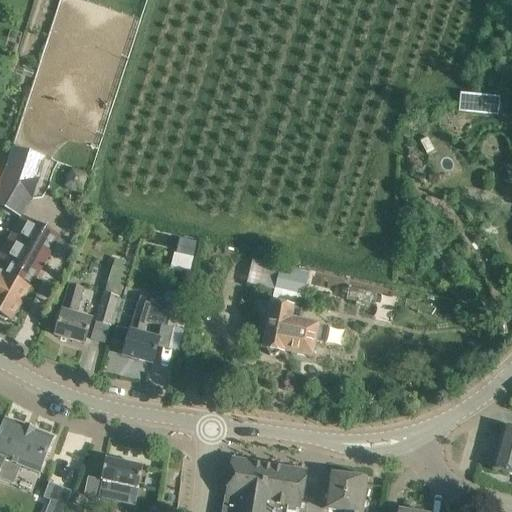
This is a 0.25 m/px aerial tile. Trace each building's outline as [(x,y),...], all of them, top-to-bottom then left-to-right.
[(473,113),(474,96),(460,95),(459,112),(473,113)] [(47,167),(21,152),(8,175),(0,187),(0,207),(17,218),(27,200),(29,201),(38,185),(37,184),(47,167)] [(8,319),(11,322),(58,238),(22,218),(0,257),(0,260),(9,265),(4,275),(0,273),(0,318),(4,321),(8,319)] [(184,240),(180,255),(194,259),(197,243),(184,240)] [(109,326),(117,298),(121,299),(128,274),(112,269),(96,322),(109,326)] [(310,278),(280,271),(275,289),(305,297),(310,278)] [(91,321),(78,317),(81,308),(78,307),(83,290),(70,286),(63,313),(61,312),(54,336),(84,344),(91,321)] [(175,330),(180,306),(182,296),(164,293),(162,303),(151,301),(150,306),(139,303),(131,333),(117,328),(112,343),(125,347),(122,356),(152,364),(159,340),(142,336),(146,324),(160,327),(158,338),(172,341),(174,330),(175,330)] [(397,298),(382,295),(379,304),(395,308),(397,298)] [(372,300),(358,297),(354,314),(368,318),(372,300)] [(293,310),(271,305),(262,350),(266,351),(269,356),(275,357),(280,354),(284,354),(284,353),(312,358),(315,343),(326,345),(329,329),(318,327),(319,326),(299,322),(302,312),(293,310)] [(109,326),(96,322),(91,340),(103,344),(109,326)] [(40,476),(46,458),(53,439),(34,432),(34,431),(25,427),(25,429),(5,421),(0,435),(0,460),(5,462),(0,475),(0,479),(13,484),(19,468),(40,476)] [(511,430),(504,429),(492,470),(511,475),(511,430)] [(97,497),(97,499),(134,508),(138,490),(142,468),(105,460),(101,479),(100,482),(97,497)] [(306,472),(232,460),(222,511),(284,511),(286,506),(300,508),(306,472)] [(362,511),(364,499),(366,480),(327,475),(325,495),(322,509),(346,511),(362,511)] [(49,484),(43,498),(51,501),(67,508),(72,493),(49,484)]
